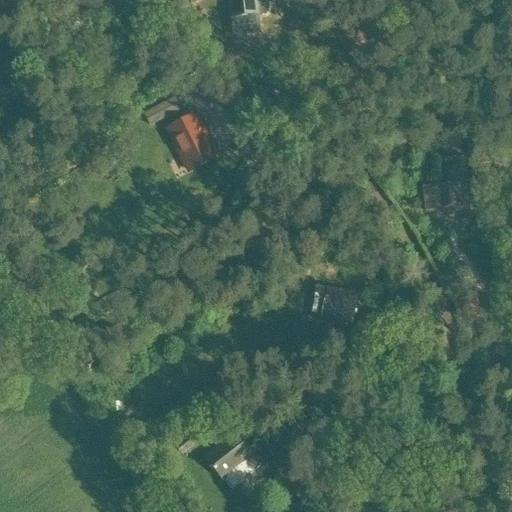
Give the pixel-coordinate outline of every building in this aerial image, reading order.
[(227,0),(230,21),(232,21),(233,32),(260,29),(259,18),(262,17),(259,0),(227,0)] [(0,102),(23,84),(0,55),(0,102)] [(142,115),(148,127),(180,111),(173,98),(142,115)] [(216,159),(195,115),(164,130),(185,174),(216,159)] [(444,161),(446,185),(436,186),(436,188),(424,190),(426,214),(438,213),(438,214),(445,218),(458,217),(463,211),(462,200),(467,200),(464,159),(444,161)] [(251,292),(255,270),(243,268),(240,290),(251,292)] [(359,294),(328,289),(328,288),(318,286),(315,299),(325,301),(321,321),(353,327),(359,294)] [(222,481),(252,457),(255,455),(236,433),(212,453),(213,454),(206,459),(222,481)] [(188,437),(187,438),(183,434),(174,442),(177,446),(175,447),(182,457),(196,447),(188,437)]
